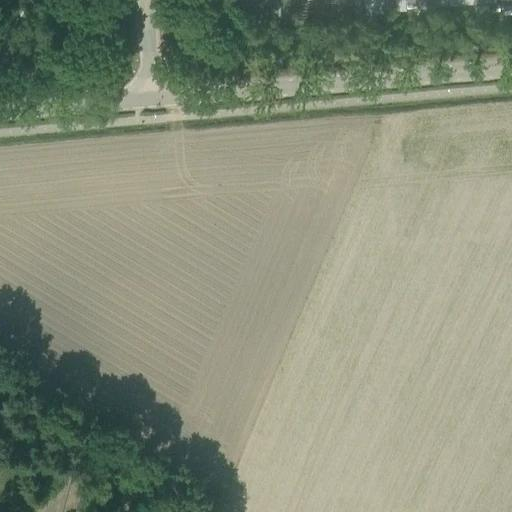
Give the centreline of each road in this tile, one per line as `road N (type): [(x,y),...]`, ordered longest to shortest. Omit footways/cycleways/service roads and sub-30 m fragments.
road 1 (unclassified): [(153,102),(511,72)]
road 2 (unclassified): [(0,113),(153,102)]
